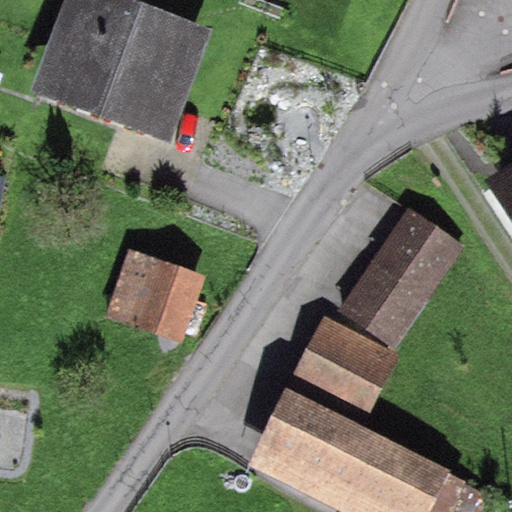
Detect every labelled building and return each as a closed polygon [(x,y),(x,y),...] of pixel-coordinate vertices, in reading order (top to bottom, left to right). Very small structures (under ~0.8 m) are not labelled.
[(86,2),(54,86),(157,124),(189,40),(86,2)] [(501,182),(511,199),(511,158),(500,166),(508,178),(501,182)] [(392,347),(460,248),(410,214),(342,313),(392,347)] [(134,260),(114,316),(177,338),(196,282),(134,260)] [(358,415),(387,359),(331,330),(303,386),(358,415)] [(270,451),(392,511),(418,511),(439,471),(296,400),(270,451)]
